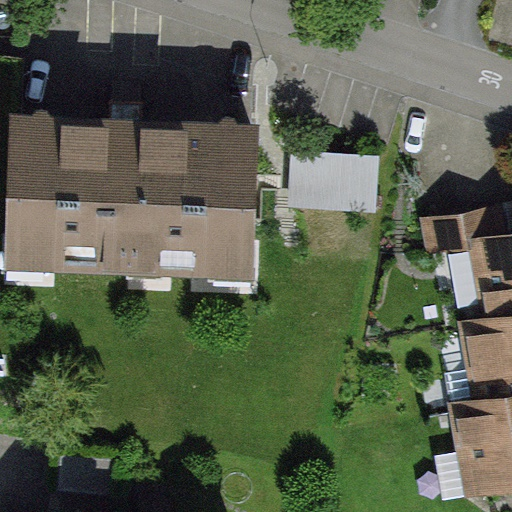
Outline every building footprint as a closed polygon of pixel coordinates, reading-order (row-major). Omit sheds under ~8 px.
[(245,126),(19,118),(14,249),(241,256),(245,126)] [(386,145),(298,150),(300,203),(389,198),(386,145)] [(511,237),(481,243),(494,321),(511,318),(511,237)] [(511,318),(494,321),(467,325),(479,403),(511,397),(511,318)] [(511,480),(511,399),(459,409),(474,487),(511,480)]
